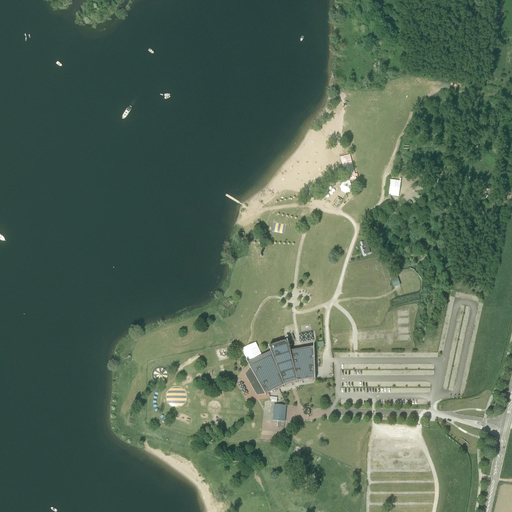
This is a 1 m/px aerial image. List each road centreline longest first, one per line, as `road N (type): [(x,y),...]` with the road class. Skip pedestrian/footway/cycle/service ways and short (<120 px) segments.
road 1 (unknown): [(423,97),(404,124),(381,203),(356,228)]
road 2 (track): [(419,428),(374,428),(367,511)]
